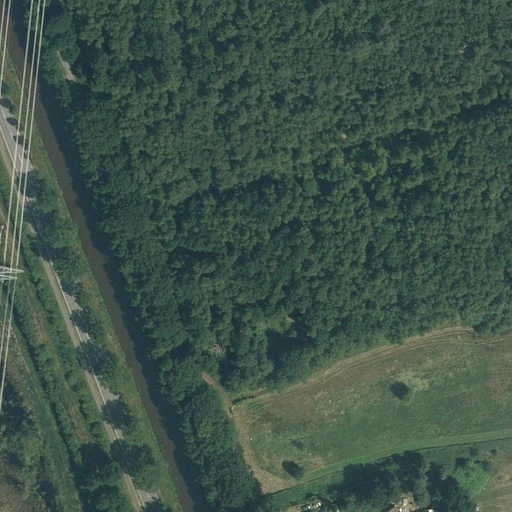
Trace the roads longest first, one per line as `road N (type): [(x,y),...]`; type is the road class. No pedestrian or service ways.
road 1 (unclassified): [(40,0),(238,511)]
road 2 (primary): [(0,107),(154,511)]
road 3 (track): [(113,511),(0,213)]
